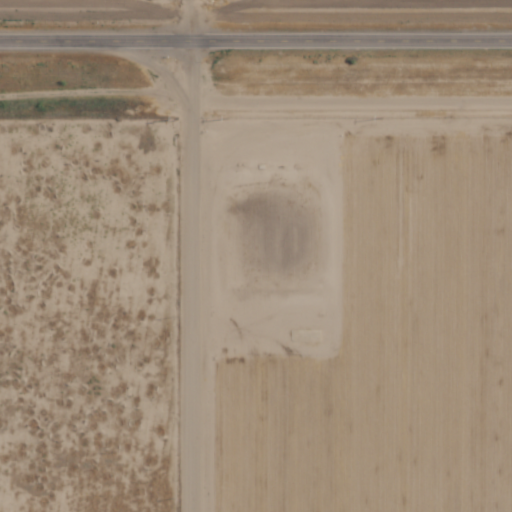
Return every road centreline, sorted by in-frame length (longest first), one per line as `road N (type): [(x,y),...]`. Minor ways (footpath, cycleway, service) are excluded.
road 1 (secondary): [(511,40),(0,42)]
road 2 (residential): [(184,511),(189,42)]
